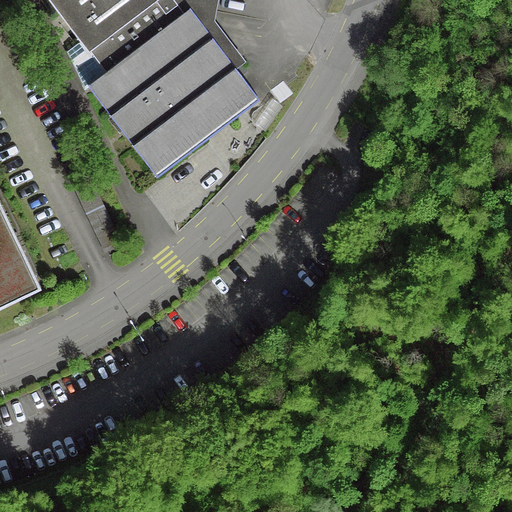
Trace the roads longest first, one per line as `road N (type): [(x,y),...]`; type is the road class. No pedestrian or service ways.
road 1 (unclassified): [(0,362),(114,305),(209,230),(302,122),(366,0)]
road 2 (track): [(511,261),(376,511)]
